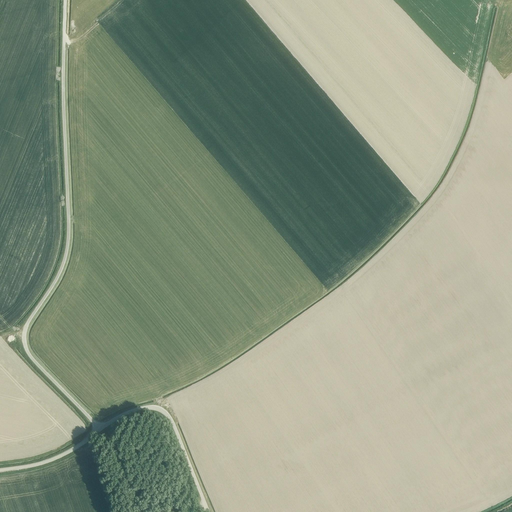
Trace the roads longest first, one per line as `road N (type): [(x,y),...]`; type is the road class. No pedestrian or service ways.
road 1 (unclassified): [(99,429),(23,341),(67,247),(64,0)]
road 2 (unclassified): [(207,511),(163,410),(127,412),(99,429)]
